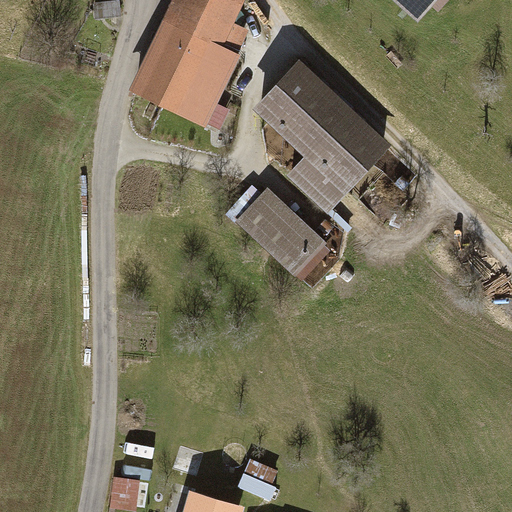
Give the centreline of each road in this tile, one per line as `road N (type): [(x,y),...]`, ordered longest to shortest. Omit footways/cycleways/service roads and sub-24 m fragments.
road 1 (unclassified): [(89,511),(102,441),(108,146),(136,0)]
road 2 (track): [(288,35),(511,272)]
road 3 (track): [(288,35),(248,109),(248,151),(240,164),(108,146)]
